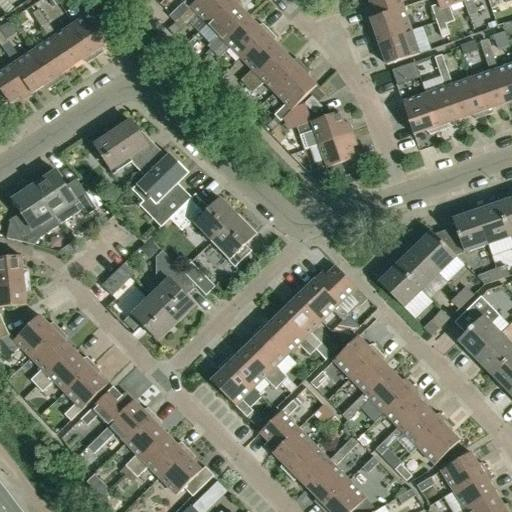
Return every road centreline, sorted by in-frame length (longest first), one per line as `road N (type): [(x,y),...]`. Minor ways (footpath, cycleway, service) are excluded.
road 1 (residential): [(0,171),(129,89),(294,223),(311,227)]
road 2 (residential): [(402,196),(365,88),(283,0)]
road 3 (residential): [(163,382),(70,287),(71,274),(121,225)]
road 4 (residential): [(163,382),(311,227)]
road 5 (residential): [(511,447),(385,313)]
road 6 (residential): [(291,511),(163,382)]
